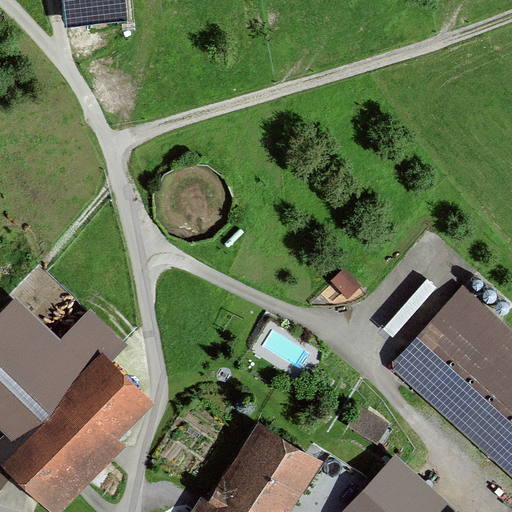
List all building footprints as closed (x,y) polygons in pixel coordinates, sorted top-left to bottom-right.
[(60,0),(63,26),(126,20),(124,0),(60,0)] [(348,267),(334,281),(352,299),(366,286),(348,267)] [(511,332),(464,289),(392,368),(511,476),(511,332)] [(62,337),(14,290),(0,304),(0,434),(6,441),(0,447),(0,460),(53,511),(59,511),(120,451),(106,437),(143,400),(104,361),(121,344),(88,312),(62,337)] [(259,350),(301,373),(314,349),(272,326),(259,350)] [(389,429),(358,410),(348,426),(379,445),(389,429)] [(319,463),(252,424),(199,511),(307,511),(294,504),(319,463)] [(448,511),(376,461),(339,511),(448,511)]
